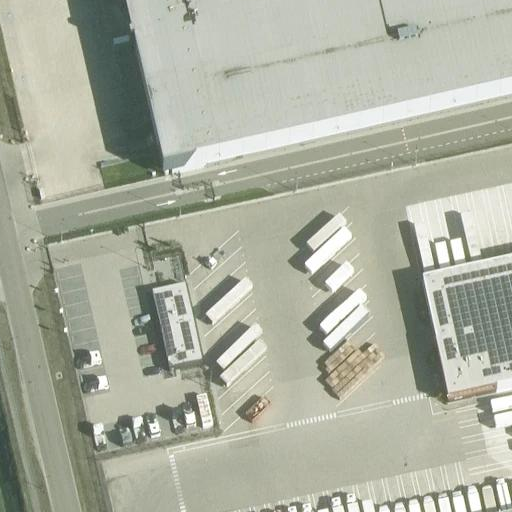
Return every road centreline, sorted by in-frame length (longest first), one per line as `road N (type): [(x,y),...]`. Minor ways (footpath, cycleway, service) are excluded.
road 1 (unclassified): [(0,224),(65,511)]
road 2 (unknown): [(65,158),(64,96),(28,0)]
